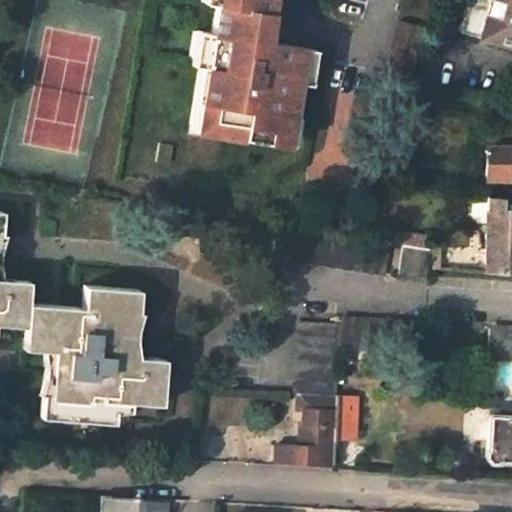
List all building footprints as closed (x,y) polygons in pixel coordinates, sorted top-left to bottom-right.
[(262,42),(268,0),(212,0),(196,102),(207,104),(203,130),(275,142),(280,111),(289,112),(299,48),(262,42)] [(511,0),(465,0),(458,30),(511,45),(511,0)] [(407,80),(422,28),(395,20),(379,73),(407,80)] [(470,94),(469,109),(483,111),(485,95),(470,94)] [(196,102),(192,128),(203,130),(207,104),(196,102)] [(280,111),(275,142),(284,144),(289,112),(280,111)] [(511,145),(484,145),(484,178),(511,178),(511,145)] [(482,271),(511,272),(511,203),(496,202),(496,197),(484,196),(482,271)] [(0,324),(25,326),(29,281),(0,278),(0,235),(1,235),(3,213),(0,212),(0,324)] [(276,220),(270,251),(382,270),(389,238),(276,220)] [(401,241),(396,273),(425,277),(429,245),(401,241)] [(44,396),(42,418),(114,425),(116,402),(161,405),(164,360),(125,357),(129,314),(139,315),(141,291),(86,286),(84,309),(29,304),(25,349),(58,352),(54,396),(44,396)] [(409,351),(411,321),(339,317),(338,323),(299,321),(296,392),(314,393),(336,394),(338,348),(409,351)] [(511,355),(511,325),(487,324),(485,355),(511,355)] [(334,436),(336,394),(314,393),(297,392),(295,410),(301,411),(299,444),(274,444),(273,461),(332,465),(334,436)] [(334,436),(353,437),(355,395),(336,394),(334,436)] [(485,405),(482,457),(511,458),(511,413),(507,414),(492,413),(492,405),(485,405)] [(492,413),(507,414),(507,407),(492,405),(492,413)] [(164,511),(165,498),(101,495),(100,511),(164,511)]
